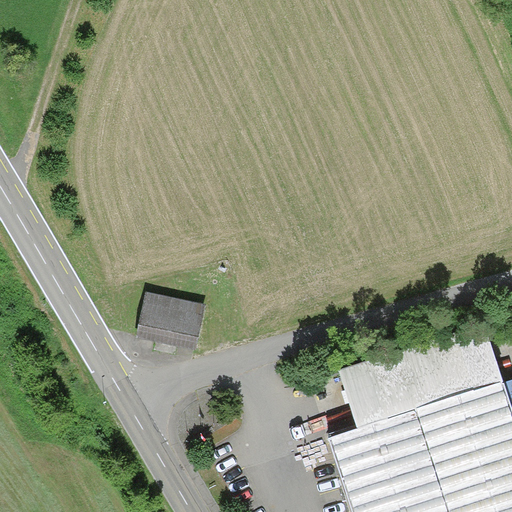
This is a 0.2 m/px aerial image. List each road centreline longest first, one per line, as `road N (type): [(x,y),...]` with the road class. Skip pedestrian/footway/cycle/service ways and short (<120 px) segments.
road 1 (residential): [(511,280),(334,329),(129,401)]
road 2 (secondary): [(0,183),(129,401)]
road 3 (track): [(1,184),(22,164),(73,0)]
road 4 (secondary): [(129,401),(194,511)]
